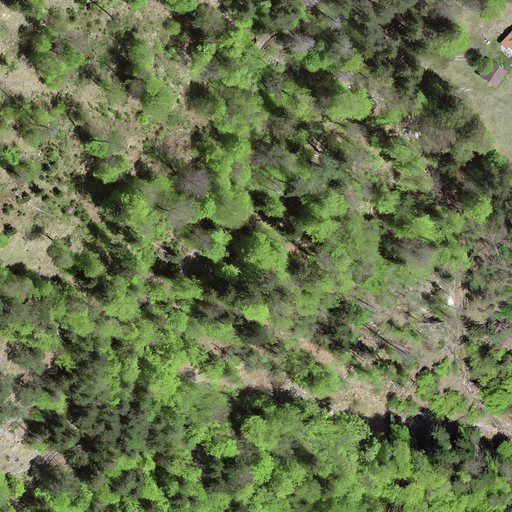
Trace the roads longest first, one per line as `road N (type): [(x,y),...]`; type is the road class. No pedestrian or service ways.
road 1 (track): [(13,511),(64,446),(97,441),(110,428),(128,397),(131,368),(187,262),(235,205),(248,58),(259,39),(317,0)]
road 2 (track): [(276,30),(339,17),(386,31),(420,28),(433,43)]
